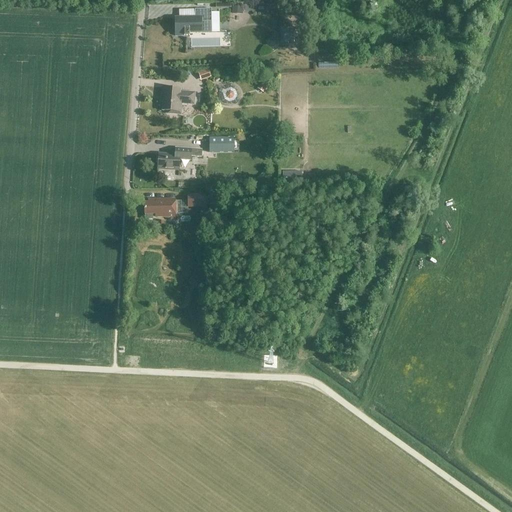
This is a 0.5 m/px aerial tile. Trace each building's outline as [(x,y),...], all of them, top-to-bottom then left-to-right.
[(232,4),(232,14),(242,14),(243,4),(232,4)] [(175,36),(189,36),(189,33),(201,33),(212,33),(211,23),(211,9),(195,10),(195,18),(175,18),(175,36)] [(288,44),(289,28),(280,28),(280,44),(288,44)] [(221,45),(221,32),(212,32),(212,45),(221,45)] [(210,69),(199,71),(201,80),(212,77),(210,69)] [(263,81),(257,89),(263,93),(269,85),(263,81)] [(180,89),(162,88),(161,97),(163,97),(162,111),(168,111),(168,114),(181,115),(182,104),(194,105),(195,93),(180,92),(180,89)] [(209,139),(209,153),(234,153),(234,139),(209,139)] [(202,150),(191,149),(175,148),(175,155),(159,154),(158,169),(179,171),(180,160),(191,160),(191,156),(202,157),(202,150)] [(301,172),(295,172),(295,176),(283,176),(283,185),(289,185),(295,184),(302,184),(301,176),(301,172)] [(206,207),(206,195),(188,195),(188,207),(206,207)] [(145,220),(153,220),(153,214),(156,214),(156,217),(175,217),(175,199),(148,200),(148,203),(144,203),(145,214),(145,220)]
